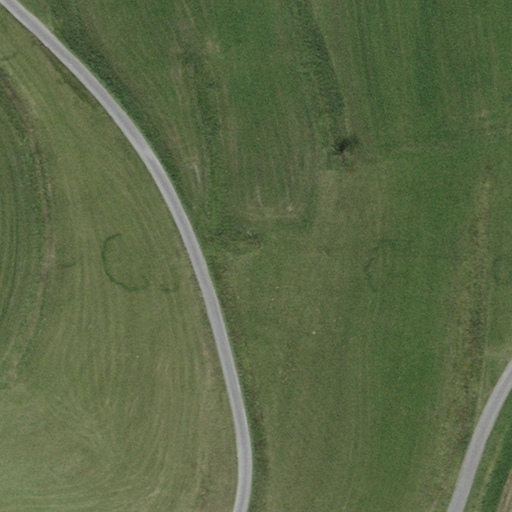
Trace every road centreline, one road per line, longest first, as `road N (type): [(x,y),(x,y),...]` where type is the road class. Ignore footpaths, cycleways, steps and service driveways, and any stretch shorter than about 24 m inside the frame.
road 1 (track): [(243,511),(248,427),(196,240),(98,86),(8,0)]
road 2 (unclassified): [(511,374),(451,511)]
